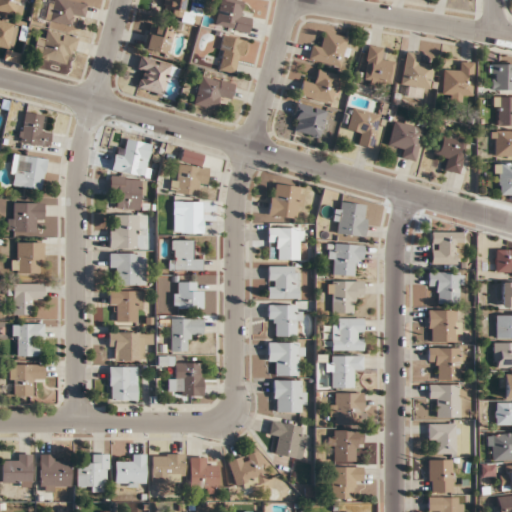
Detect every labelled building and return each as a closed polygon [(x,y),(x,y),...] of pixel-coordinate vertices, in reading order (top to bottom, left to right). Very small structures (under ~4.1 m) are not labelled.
[(0,0),(0,11),(22,15),(24,0),(0,0)] [(167,0),(166,14),(183,16),(185,0),(167,0)] [(248,32),(250,16),(241,15),(243,0),(219,0),(216,27),(248,32)] [(72,15),(84,15),(84,1),(47,1),(47,25),(72,25),(72,15)] [(18,24),(0,19),(0,46),(12,49),(18,24)] [(144,48),(166,56),(175,31),(152,23),(144,48)] [(78,37),(48,31),(46,39),(36,37),(32,58),(72,66),(78,37)] [(308,59),(343,68),(351,39),(324,32),(321,43),(313,40),(308,59)] [(215,68),(235,74),(245,41),(224,35),(215,68)] [(390,84),(394,60),(383,59),(385,48),(368,45),(363,80),(390,84)] [(407,85),(406,94),(426,98),(432,67),(417,64),(419,54),(406,52),(400,84),(407,85)] [(135,87),(164,95),(172,64),(143,56),(135,87)] [(473,61),(454,61),(454,70),(442,70),(442,99),(473,99),(473,61)] [(511,64),(490,64),(490,90),(511,89),(511,64)] [(329,104),(338,76),(316,69),(313,80),(303,77),(298,95),(329,104)] [(215,109),(218,101),(229,103),(234,84),(200,75),(193,104),(215,109)] [(493,125),(511,125),(511,96),(493,96),(493,125)] [(290,129),(319,138),(327,111),(298,102),(290,129)] [(381,115),(353,107),(346,130),(358,133),(356,144),(372,148),(381,115)] [(50,128),(41,127),(42,115),(23,112),(18,142),(47,147),(50,128)] [(415,160),(423,127),(394,120),(388,143),(398,145),(395,155),(415,160)] [(511,130),(492,131),(492,156),(511,156),(511,130)] [(459,173),(467,139),(439,132),(433,155),(443,157),(440,169),(459,173)] [(151,145),(126,139),(121,158),(113,156),(111,169),(144,177),(151,145)] [(45,159),(13,155),(10,185),(41,189),(45,159)] [(195,195),(197,185),(205,186),(208,169),(176,162),(170,190),(195,195)] [(511,163),(495,163),(495,194),(511,194),(511,163)] [(117,187),(116,208),(143,209),(144,178),(109,176),(108,187),(117,187)] [(303,187),(271,184),(267,216),(300,219),(303,187)] [(172,232),(202,232),(202,201),(172,201),(172,232)] [(34,221),(43,221),(43,202),(13,203),(13,210),(8,210),(8,231),(34,231),(34,221)] [(332,232),(364,236),(367,205),(335,202),(332,232)] [(108,248),(140,248),(140,214),(108,214),(108,248)] [(302,228),(267,228),(267,239),(277,239),(277,259),(302,259),(302,228)] [(463,232),(431,232),(431,264),(463,264),(463,232)] [(191,240),(169,240),(169,270),(201,270),(201,259),(191,259),(191,240)] [(42,273),(42,242),(12,242),(12,273),(42,273)] [(363,245),(327,243),(326,263),(333,263),(333,275),(353,275),(353,264),(362,265),(363,245)] [(511,249),(495,250),(495,275),(511,275),(511,249)] [(108,253),(108,275),(118,275),(118,285),(144,285),(144,253),(108,253)] [(267,298),(298,298),(298,266),(267,266),(267,298)] [(462,272),(427,272),(427,284),(437,284),(437,302),(462,302),(462,272)] [(353,312),(353,302),(363,302),(363,281),(327,281),(327,312),(353,312)] [(202,309),(202,291),(192,291),(192,282),(172,282),(172,309),(202,309)] [(511,306),(511,282),(500,282),(500,307),(511,306)] [(42,302),(42,283),(12,283),(12,314),(32,314),(32,302),(42,302)] [(141,290),(108,290),(108,311),(118,311),(118,322),(141,322),(141,290)] [(267,325),(278,325),(278,336),(300,336),(300,304),(267,304),(267,325)] [(460,341),(460,309),(427,309),(427,341),(460,341)] [(511,311),(495,311),(495,337),(511,337),(511,311)] [(191,350),(191,338),(202,338),(202,318),(169,318),(169,350),(191,350)] [(363,318),(331,318),(331,350),(363,350),(363,318)] [(12,355),(42,355),(42,323),(12,323),(12,355)] [(144,361),(144,331),(108,331),(108,351),(117,351),(117,361),(144,361)] [(267,365),(277,365),(277,376),(297,376),(297,365),(303,365),(303,342),(267,342),(267,365)] [(511,367),(511,342),(493,343),(493,367),(511,367)] [(460,347),(427,347),(427,359),(437,359),(437,379),(460,379),(460,347)] [(353,370),(361,370),(361,356),(327,356),(327,388),(353,388),(353,370)] [(174,395),(202,395),(202,363),(174,363),(174,395)] [(10,364),(10,395),(33,395),(33,376),(43,376),(43,364),(10,364)] [(108,399),(138,399),(138,367),(108,367),(108,399)] [(503,397),(511,397),(511,373),(503,373),(503,397)] [(306,380),(273,380),(273,411),(306,412),(306,380)] [(459,385),(427,385),(427,395),(438,395),(438,417),(459,417),(459,385)] [(363,392),(330,392),(330,424),(351,424),(351,415),(363,415),(363,392)] [(495,426),(511,426),(511,402),(495,403),(495,426)] [(278,433),(275,455),(301,458),(305,426),(271,421),(269,433),(278,433)] [(457,424),(427,424),(427,444),(437,444),(437,453),(457,453),(457,424)] [(361,451),(361,430),(329,430),(329,461),(353,461),(353,451),(361,451)] [(511,459),(511,433),(487,434),(487,460),(511,459)] [(267,481),(260,451),(228,459),(236,489),(267,481)] [(184,453),(151,453),(151,482),(184,482),(184,453)] [(31,454),(10,454),(10,463),(1,463),(1,485),(31,485),(31,454)] [(70,490),(70,464),(59,464),(59,454),(39,454),(39,490),(70,490)] [(76,464),(76,491),(108,491),(108,454),(87,454),(87,464),(76,464)] [(145,487),(145,454),(125,454),(125,464),(114,464),(114,487),(145,487)] [(199,493),(218,493),(218,466),(207,466),(207,457),(189,457),(189,485),(199,485),(199,493)] [(427,492),(452,492),(452,459),(427,459),(427,492)] [(499,489),(511,488),(511,464),(505,464),(505,474),(499,474),(499,489)] [(352,498),(352,487),(362,487),(362,466),(330,466),(330,498),(352,498)] [(497,511),(511,511),(511,495),(496,497),(497,511)] [(460,511),(461,496),(427,496),(427,511),(460,511)]
